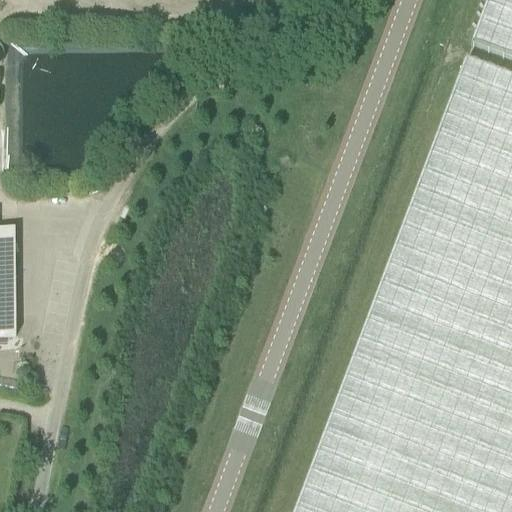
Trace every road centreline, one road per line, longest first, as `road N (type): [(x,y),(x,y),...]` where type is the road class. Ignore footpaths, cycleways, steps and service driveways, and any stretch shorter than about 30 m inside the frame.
road 1 (unknown): [(270,29),(188,100),(132,163),(101,214),(84,260),(31,511)]
road 2 (unclassified): [(216,511),(409,0)]
